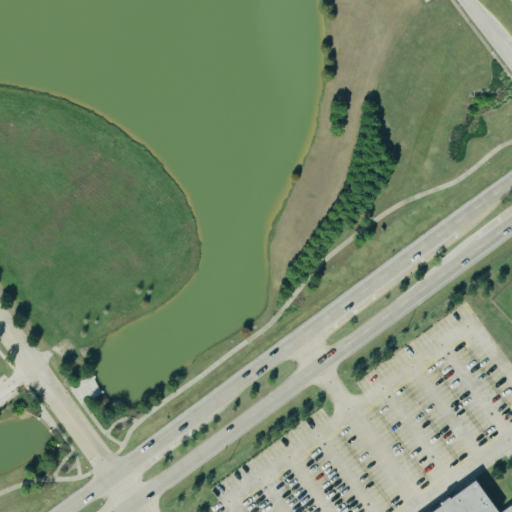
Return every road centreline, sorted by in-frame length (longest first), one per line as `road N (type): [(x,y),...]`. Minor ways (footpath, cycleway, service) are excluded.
road 1 (secondary): [(134,503),(502,230)]
road 2 (residential): [(134,503),(0,321)]
road 3 (secondary): [(452,227),(299,342)]
road 4 (secondary): [(299,342),(183,423)]
